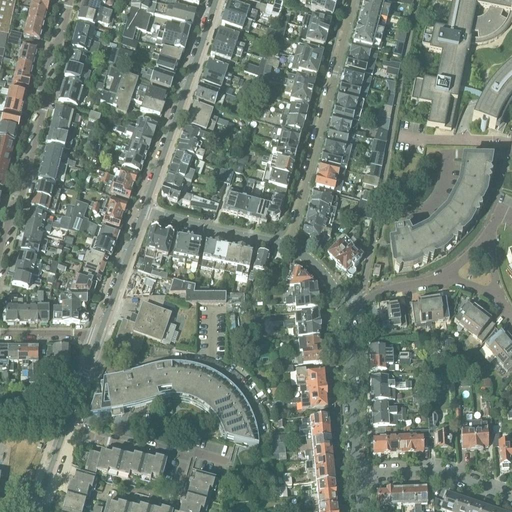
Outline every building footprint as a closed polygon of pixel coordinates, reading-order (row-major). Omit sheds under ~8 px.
[(0,0),(0,34),(8,36),(12,17),(13,11),(15,0),(0,0)] [(31,0),(30,10),(46,14),(47,14),(50,2),(43,0),(31,0)] [(132,0),(130,10),(146,14),(153,16),(157,0),(132,0)] [(284,0),(274,0),(273,7),(267,5),(264,14),(279,19),(279,18),(284,0)] [(300,0),(299,4),(306,5),(305,11),(332,18),(334,8),(334,6),(313,0),(300,0)] [(363,8),(363,9),(388,16),(391,5),(383,3),(373,0),(364,0),(363,7),(363,8)] [(418,103),(418,104),(430,107),(426,127),(450,132),(458,95),(461,95),(463,96),(466,96),(470,98),(472,99),(475,100),(481,102),(479,104),(478,108),(475,113),(474,116),(473,118),(472,122),(471,123),(502,134),(503,131),(504,128),(506,126),(507,123),(509,120),(510,118),(511,116),(511,114),(511,0),(441,0),(451,2),(446,30),(433,28),(432,31),(425,30),(421,47),(429,48),(428,52),(441,54),(435,83),(423,80),(422,82),(414,81),(410,101),(418,103)] [(112,10),(100,7),(83,2),(81,10),(82,10),(81,12),(112,21),(115,11),(112,10)] [(228,4),(224,14),(252,23),(256,24),(259,14),(228,4)] [(195,13),(174,8),(171,21),(192,26),(192,25),(190,25),(191,23),(193,23),(194,19),(195,15),(195,14),(195,13)] [(388,16),(363,9),(362,12),(361,12),(359,21),(385,27),(386,23),(388,16)] [(28,16),(27,21),(43,25),(46,14),(30,10),(28,16)] [(145,34),(150,17),(153,18),(153,17),(153,16),(146,14),(130,10),(130,13),(121,40),(133,43),(136,31),(141,32),(145,34)] [(114,22),(112,21),(81,12),(81,14),(80,14),(79,15),(77,15),(76,21),(78,21),(78,22),(94,27),(95,24),(108,28),(108,26),(113,27),(114,22)] [(252,23),(224,14),(221,25),(249,34),(252,23)] [(312,19),(308,18),(305,17),(302,29),(327,36),(328,33),(330,23),(312,18),(312,19)] [(43,25),(27,21),(23,37),(39,41),(43,25)] [(385,27),(359,21),(356,31),(357,31),(357,32),(382,39),(385,27)] [(286,25),(278,23),(275,37),(282,39),(286,25)] [(156,34),(186,42),(189,31),(188,31),(167,25),(166,29),(160,27),(159,32),(157,32),(156,34)] [(100,34),(95,33),(77,28),(73,39),(97,46),(108,49),(110,44),(103,42),(98,40),(100,34)] [(326,39),(327,36),(302,29),(299,41),(324,48),(326,39)] [(275,33),(275,32),(269,30),(268,30),(265,36),(273,39),(275,33)] [(390,41),(395,42),(404,44),(406,33),(393,30),(390,41)] [(219,32),(215,44),(243,53),(245,47),(236,44),(240,34),(231,31),(230,35),(219,32)] [(10,32),(8,39),(20,42),(22,35),(10,32)] [(379,51),(380,46),(382,39),(357,32),(356,35),(355,35),(353,44),(379,51)] [(155,46),(183,54),(186,42),(156,34),(156,36),(155,36),(154,40),(156,41),(155,46)] [(21,42),(20,42),(8,39),(7,39),(6,44),(20,48),(21,42)] [(97,46),(73,39),(71,49),(89,54),(90,49),(96,51),(97,46)] [(138,44),(133,43),(121,40),(120,46),(136,51),(138,44)] [(210,54),(211,55),(210,57),(234,65),(234,64),(236,65),(237,60),(240,61),(243,53),(215,44),(213,49),(212,49),(210,54)] [(271,48),(270,52),(277,54),(278,50),(279,47),(271,45),(271,48)] [(21,47),(18,62),(33,66),(37,51),(21,47)] [(322,54),(300,48),(297,47),(294,59),(318,65),(319,63),(320,63),(322,54)] [(350,57),(349,59),(375,65),(377,57),(369,55),(370,53),(352,48),(350,56),(350,57)] [(151,51),(150,56),(178,64),(181,55),(162,50),(155,49),(154,52),(151,51)] [(116,59),(129,63),(131,64),(134,55),(129,53),(119,50),(116,59)] [(259,58),(266,61),(269,53),(261,51),(259,58)] [(269,52),(267,61),(266,67),(276,70),(278,64),(275,63),(277,54),(269,52)] [(70,55),(67,67),(88,73),(91,61),(70,55)] [(155,69),(174,76),(178,64),(150,56),(148,56),(146,61),(157,64),(155,69)] [(108,64),(115,66),(116,59),(110,57),(109,60),(108,64)] [(318,65),(294,59),(288,57),(286,64),(292,66),(291,70),(316,77),(318,68),(318,65)] [(113,73),(125,77),(129,63),(116,59),(115,66),(113,73)] [(372,76),(375,65),(349,59),(349,62),(348,61),(346,69),(372,76)] [(30,78),(30,77),(33,66),(18,62),(15,74),(30,78)] [(206,70),(204,74),(230,83),(241,87),(242,82),(239,81),(225,76),(228,70),(208,63),(208,64),(206,65),(205,69),(206,70)] [(382,67),(386,68),(398,71),(399,65),(390,63),(390,65),(383,63),(382,67)] [(246,65),(243,73),(262,80),(263,78),(263,76),(264,73),(264,72),(246,65)] [(88,73),(67,67),(64,78),(79,82),(81,77),(94,81),(96,75),(88,73)] [(397,78),(398,71),(386,68),(385,75),(397,78)] [(130,102),(132,96),(137,81),(125,77),(113,73),(109,72),(100,108),(102,110),(124,117),(130,102)] [(143,74),(140,82),(149,85),(169,92),(173,80),(154,73),(154,75),(148,73),(147,75),(143,74)] [(344,81),(343,83),(368,90),(370,84),(367,84),(368,79),(345,73),(343,81),(344,81)] [(31,78),(30,78),(15,74),(13,81),(9,79),(7,85),(12,86),(28,90),(31,78)] [(230,83),(204,74),(203,78),(201,78),(200,82),(201,83),(201,84),(219,91),(221,86),(228,88),(230,83)] [(286,88),(311,94),(311,92),(312,92),(315,83),(296,78),(295,84),(287,82),(286,88)] [(132,96),(163,107),(167,97),(147,89),(149,85),(140,82),(137,81),(132,96)] [(77,107),(83,88),(63,82),(58,102),(77,107)] [(367,97),(368,90),(343,83),(343,86),(342,86),(340,94),(357,99),(358,99),(363,100),(364,96),(367,97)] [(311,94),(286,88),(284,94),(291,96),(290,102),(308,107),(311,97),(310,97),(311,94)] [(214,107),(221,109),(223,102),(233,106),(235,99),(224,95),(223,97),(199,89),(195,101),(214,107)] [(0,100),(6,103),(23,107),(24,104),(27,103),(27,100),(26,97),(26,96),(9,91),(7,98),(0,95),(0,100)] [(392,109),(394,97),(393,97),(389,95),(382,94),(379,106),(384,107),(392,109)] [(140,111),(160,118),(160,117),(162,111),(163,108),(163,107),(132,96),(130,102),(142,106),(140,111)] [(337,105),(337,107),(361,113),(363,103),(357,102),(357,101),(339,96),(337,104),(337,105)] [(20,119),(21,116),(23,107),(6,103),(3,114),(20,119)] [(94,106),(91,115),(100,118),(102,110),(100,108),(94,106)] [(194,106),(190,117),(215,126),(227,130),(229,125),(211,118),(213,112),(194,106)] [(265,109),(264,112),(269,113),(281,116),(305,122),(305,119),(307,111),(291,107),(290,108),(286,106),(285,111),(283,110),(282,114),(279,113),(279,112),(274,110),(274,111),(265,109)] [(361,113),(337,107),(336,110),(333,118),(351,123),(352,122),(358,124),(361,113)] [(377,117),(389,120),(390,120),(392,109),(384,107),(383,112),(378,111),(377,117)] [(72,115),(55,111),(52,123),(75,129),(78,119),(72,118),(72,115)] [(109,115),(103,113),(100,121),(107,123),(109,115)] [(3,114),(0,125),(17,130),(20,119),(3,114)] [(85,131),(89,132),(95,134),(100,118),(91,115),(90,115),(85,131)] [(305,122),(281,116),(280,122),(282,123),(280,128),(285,129),(301,133),(303,125),(304,125),(305,122)] [(212,136),(215,126),(190,117),(186,127),(212,136)] [(374,130),(377,131),(387,134),(389,120),(377,117),(374,130)] [(352,132),(354,126),(351,125),(351,124),(333,120),(331,128),(331,130),(364,139),(365,136),(352,132)] [(129,126),(127,130),(152,139),(156,128),(137,122),(135,128),(129,126)] [(75,129),(52,123),(50,134),(72,140),(75,129)] [(17,130),(0,125),(0,138),(14,143),(17,130)] [(152,139),(127,130),(118,127),(116,133),(131,139),(130,143),(148,150),(152,139)] [(256,131),(248,128),(246,135),(254,137),(256,131)] [(181,141),(198,147),(200,143),(207,146),(210,138),(185,130),(181,141)] [(364,139),(331,130),(330,133),(327,141),(355,149),(357,141),(363,143),(364,139)] [(387,134),(377,131),(374,141),(385,144),(387,134)] [(89,132),(86,143),(92,145),(95,134),(89,132)] [(271,142),(297,149),(298,147),(301,137),(282,132),(282,133),(277,132),(276,137),(273,137),(271,142)] [(72,140),(50,134),(49,138),(46,139),(46,142),(47,144),(47,146),(69,151),(72,140)] [(253,138),(245,136),(242,150),(249,152),(253,138)] [(243,140),(237,138),(234,145),(240,147),(243,140)] [(0,153),(11,156),(14,145),(0,141),(0,153)] [(198,147),(181,141),(177,153),(202,161),(204,155),(196,153),(198,147)] [(376,150),(375,154),(383,156),(385,144),(374,141),(373,146),(376,150)] [(297,149),(271,142),(269,149),(272,150),(271,155),(276,156),(275,157),(294,162),(297,152),(296,152),(297,149)] [(90,153),(92,145),(86,143),(84,152),(90,153)] [(120,154),(144,162),(148,150),(130,143),(129,145),(127,151),(121,149),(120,151),(114,149),(113,152),(120,154)] [(325,152),(325,154),(349,160),(352,150),(327,143),(325,152)] [(62,155),(46,150),(43,161),(67,167),(72,168),(73,163),(68,162),(68,161),(61,160),(62,155)] [(11,156),(0,153),(0,165),(8,167),(11,156)] [(122,167),(140,174),(144,162),(120,154),(118,160),(124,162),(122,167)] [(349,160),(325,154),(324,156),(323,156),(321,165),(346,171),(349,160)] [(381,168),(383,156),(375,154),(373,166),(381,168)] [(193,174),(197,164),(175,156),(174,158),(174,159),(172,162),(173,163),(172,164),(171,166),(193,174)] [(263,158),(261,165),(266,166),(265,173),(290,179),(293,166),(263,158)] [(67,167),(43,161),(40,171),(64,177),(67,167)] [(463,161),(462,163),(458,188),(446,212),(427,230),(410,239),(407,233),(407,232),(395,234),(396,243),(390,244),(393,269),(394,269),(394,271),(398,274),(401,270),(412,269),(422,264),(426,265),(428,261),(431,262),(432,262),(433,258),(443,253),(451,245),(456,245),(456,241),(460,241),(460,240),(460,236),(468,228),(473,218),(478,217),(476,212),(481,211),(479,207),(484,197),(486,186),(490,183),(487,180),(491,177),(488,173),(490,162),(463,161)] [(193,174),(171,166),(170,169),(168,177),(168,176),(168,177),(190,185),(194,174),(193,174)] [(319,175),(318,178),(343,184),(344,178),(338,176),(339,171),(321,167),(318,175),(319,175)] [(64,177),(40,171),(38,182),(55,186),(56,182),(62,183),(64,177)] [(220,171),(216,182),(225,185),(229,186),(232,175),(220,171)] [(115,179),(113,183),(132,189),(134,186),(134,185),(137,184),(138,181),(136,179),(137,178),(121,172),(118,180),(115,179)] [(275,188),(287,191),(290,179),(265,173),(262,184),(265,185),(275,188)] [(356,187),(361,188),(377,192),(379,180),(368,178),(359,175),(356,187)] [(167,180),(164,188),(186,196),(187,191),(188,191),(190,185),(168,177),(167,180)] [(343,184),(318,178),(318,180),(317,180),(315,188),(340,194),(343,184)] [(113,183),(108,181),(106,185),(113,188),(110,195),(129,201),(129,200),(131,200),(132,196),(131,195),(131,193),(132,189),(113,183)] [(221,195),(225,185),(216,182),(213,193),(221,195)] [(53,190),(36,186),(34,197),(57,203),(59,193),(53,192),(53,190)] [(210,203),(186,196),(164,188),(163,191),(161,196),(160,196),(162,201),(163,201),(170,203),(170,205),(174,206),(176,205),(180,206),(182,201),(190,203),(189,207),(216,213),(219,206),(210,203)] [(279,219),(287,191),(275,188),(273,195),(271,201),(272,202),(267,220),(275,222),(276,222),(277,221),(278,221),(279,220),(279,219)] [(229,217),(233,218),(240,193),(229,190),(222,214),(229,216),(229,217)] [(237,218),(244,220),(251,196),(240,193),(233,218),(237,219),(237,218)] [(312,202),(311,205),(336,211),(337,206),(336,206),(337,200),(332,199),(314,194),(311,202),(312,202)] [(366,208),(374,209),(376,196),(363,194),(362,197),(360,197),(356,214),(363,216),(366,208)] [(250,223),(255,224),(261,199),(261,198),(251,196),(244,220),(251,222),(250,223)] [(57,203),(34,197),(31,209),(47,213),(48,212),(54,214),(57,203)] [(266,226),(267,220),(272,202),(271,201),(261,199),(255,224),(258,225),(258,224),(266,226)] [(108,200),(104,212),(122,218),(123,215),(124,215),(124,214),(126,213),(128,210),(126,208),(127,207),(108,200)] [(67,233),(82,237),(86,223),(87,224),(91,213),(92,209),(89,208),(75,203),(74,207),(72,216),(70,221),(67,233)] [(308,216),(330,222),(332,222),(336,211),(311,205),(310,208),(308,216)] [(70,221),(72,216),(74,207),(68,206),(64,218),(64,217),(63,219),(70,221)] [(374,209),(366,208),(363,216),(363,218),(372,220),(374,209)] [(102,225),(118,231),(119,230),(121,229),(122,226),(121,224),(121,223),(121,222),(122,218),(104,212),(102,217),(104,218),(102,225)] [(46,217),(30,213),(27,223),(50,229),(67,233),(70,221),(63,219),(62,219),(60,226),(52,225),(52,223),(45,221),(46,217)] [(306,224),(306,227),(330,234),(331,228),(328,227),(330,222),(308,216),(306,224)] [(361,218),(356,217),(353,221),(353,226),(359,227),(361,218)] [(50,229),(27,223),(25,233),(41,237),(42,233),(49,235),(50,229)] [(87,224),(86,223),(82,237),(93,241),(114,248),(118,236),(97,228),(87,224)] [(330,234),(306,227),(305,227),(304,233),(303,237),(310,239),(309,241),(313,242),(312,244),(313,246),(319,247),(319,246),(322,249),(331,241),(329,239),(332,238),(332,234),(330,234)] [(143,274),(151,276),(152,269),(151,269),(153,261),(161,234),(159,233),(160,233),(151,231),(145,252),(146,252),(144,259),(142,266),(145,267),(143,274)] [(42,237),(41,237),(25,233),(22,242),(45,248),(47,242),(41,241),(42,237)] [(151,269),(152,269),(153,267),(159,269),(162,257),(167,259),(173,236),(165,234),(165,235),(161,234),(153,261),(151,269)] [(336,241),(339,244),(327,256),(335,264),(353,247),(355,245),(356,241),(353,238),(349,242),(343,235),(336,241)] [(177,264),(184,265),(189,240),(186,239),(186,240),(177,238),(172,261),(177,262),(177,264)] [(184,265),(184,266),(190,267),(196,268),(197,266),(201,243),(193,241),(189,240),(184,265)] [(89,252),(110,259),(114,248),(93,241),(89,252)] [(45,248),(22,242),(20,252),(37,256),(37,252),(44,254),(45,248)] [(212,271),(217,246),(214,245),(214,246),(206,244),(201,268),(206,269),(206,270),(212,271)] [(224,272),(229,249),(221,247),(217,246),(212,271),(217,272),(218,271),(224,272)] [(342,272),(349,278),(351,278),(355,275),(355,274),(355,272),(353,270),(358,265),(356,263),(361,259),(357,254),(359,253),(353,247),(335,264),(335,268),(339,272),(342,272)] [(235,276),(240,251),(237,250),(237,251),(229,249),(224,272),(230,273),(229,275),(235,276)] [(244,251),(240,251),(235,276),(241,277),(247,278),(252,254),(244,252),(244,251)] [(86,253),(82,264),(104,272),(108,261),(86,253)] [(248,281),(253,283),(253,280),(267,283),(269,274),(265,273),(269,257),(257,254),(252,274),(250,274),(248,281)] [(19,256),(16,266),(39,272),(43,273),(45,267),(34,265),(35,260),(19,256)] [(66,267),(58,264),(56,270),(64,272),(66,267)] [(78,276),(99,284),(104,272),(82,264),(78,276)] [(39,272),(16,266),(14,276),(30,280),(31,277),(37,278),(39,272)] [(374,266),(373,272),(372,276),(379,277),(380,267),(374,266)] [(289,287),(298,286),(301,273),(302,271),(300,268),(297,267),(294,268),(292,268),(289,278),(288,277),(285,288),(289,287)] [(136,272),(135,275),(134,274),(126,297),(153,296),(158,282),(153,281),(154,277),(146,274),(145,275),(136,272)] [(301,273),(298,286),(316,285),(313,281),(306,274),(301,273)] [(39,288),(40,283),(30,280),(14,276),(9,294),(20,294),(21,289),(33,293),(34,287),(39,288)] [(64,295),(67,295),(90,296),(91,296),(93,295),(97,285),(75,278),(73,285),(68,283),(64,295)] [(169,296),(185,296),(186,287),(182,286),(172,284),(171,288),(169,296)] [(292,300),(317,298),(317,294),(317,293),(318,292),(318,288),(316,287),(316,286),(299,287),(293,288),(293,290),(291,291),(291,292),(289,292),(289,297),(281,297),(281,305),(285,304),(285,302),(292,301),(292,300)] [(196,305),(227,305),(244,305),(244,296),(225,296),(219,296),(215,296),(207,296),(192,296),(194,289),(186,287),(185,296),(185,305),(196,305)] [(37,301),(37,324),(48,324),(48,308),(42,308),(42,294),(37,294),(37,301)] [(86,306),(86,303),(86,302),(90,302),(90,296),(67,295),(67,300),(58,300),(58,306),(60,306),(84,306),(86,306)] [(5,308),(6,324),(17,324),(17,301),(16,301),(16,297),(8,296),(8,301),(10,301),(10,308),(5,308)] [(435,296),(427,298),(431,324),(449,322),(445,300),(439,301),(439,299),(436,299),(435,296)] [(115,346),(137,354),(143,338),(169,347),(175,328),(167,325),(170,316),(156,312),(159,306),(162,307),(165,298),(149,299),(149,302),(147,308),(142,307),(138,318),(132,316),(129,324),(123,322),(115,346)] [(285,305),(292,305),(295,305),(295,310),(318,309),(318,308),(319,306),(319,303),(317,301),(318,301),(317,298),(292,300),(292,301),(285,302),(285,304),(285,305)] [(431,324),(427,298),(419,299),(420,302),(417,302),(417,304),(411,305),(414,327),(431,324)] [(23,301),(17,301),(17,324),(27,324),(27,308),(23,308),(23,301)] [(31,308),(27,308),(27,324),(37,324),(37,301),(31,301),(31,308)] [(377,308),(379,320),(380,323),(387,322),(389,330),(406,328),(403,306),(397,307),(396,305),(393,306),(393,303),(377,305),(377,308)] [(454,322),(467,333),(484,312),(477,307),(476,309),(473,307),(472,309),(467,305),(466,307),(464,306),(460,310),(462,312),(454,322)] [(86,313),(86,306),(84,306),(60,306),(60,310),(53,310),(53,316),(79,316),(79,315),(79,313),(86,313)] [(490,317),(484,312),(467,333),(481,344),(495,326),(490,323),(491,321),(488,319),(490,317)] [(53,316),(53,324),(73,325),(79,325),(85,325),(85,324),(86,322),(87,323),(88,317),(88,316),(79,315),(79,316),(53,316)] [(283,329),(287,328),(319,326),(319,323),(319,322),(320,321),(320,317),(318,316),(318,315),(294,317),(294,322),(283,323),(283,329)] [(265,316),(257,317),(258,329),(266,329),(265,316)] [(304,338),(320,337),(320,329),(319,326),(287,328),(287,335),(297,334),(297,339),(304,338)] [(256,331),(248,333),(249,342),(258,341),(256,331)] [(495,360),(511,345),(511,338),(510,336),(508,338),(506,336),(505,337),(500,333),(484,347),(495,360)] [(294,354),(296,354),(322,352),(322,351),(321,351),(320,340),(304,342),(298,342),(293,343),(294,354)] [(511,345),(495,360),(507,373),(511,368),(511,345)] [(281,346),(271,347),(271,356),(282,355),(281,346)] [(8,348),(0,348),(0,369),(3,369),(3,382),(8,382),(8,374),(8,348)] [(13,364),(18,364),(18,348),(8,348),(8,374),(13,374),(13,364)] [(28,373),(28,348),(18,348),(18,364),(22,364),(22,373),(28,373)] [(28,373),(28,379),(28,384),(39,384),(39,377),(33,377),(33,373),(34,364),(37,364),(37,348),(28,348),(28,373)] [(369,357),(369,361),(394,360),(394,362),(397,362),(399,362),(399,360),(409,360),(409,359),(411,359),(411,354),(399,354),(399,357),(392,357),(391,353),(390,353),(390,348),(385,348),(369,349),(369,357)] [(40,368),(46,368),(46,360),(69,360),(69,358),(69,349),(52,349),(47,349),(47,354),(46,354),(46,358),(40,358),(40,368)] [(297,366),(303,366),(323,364),(322,352),(296,354),(297,366)] [(52,368),(52,373),(69,373),(69,364),(69,360),(46,360),(46,368),(52,368)] [(394,360),(369,361),(369,364),(370,372),(392,372),(391,367),(393,367),(393,365),(397,365),(397,362),(394,362),(394,360)] [(292,367),(278,369),(278,375),(293,374),(292,367)] [(150,378),(149,375),(148,371),(142,373),(136,375),(130,377),(131,379),(123,381),(122,379),(114,380),(108,382),(105,382),(104,382),(104,383),(100,383),(102,396),(104,396),(104,398),(94,400),(88,417),(92,416),(98,415),(104,415),(116,413),(122,411),(134,409),(146,405),(158,402),(158,401),(162,400),(167,399),(171,399),(170,375),(166,375),(166,370),(161,371),(155,372),(156,377),(150,378)] [(254,446),(252,441),(248,430),(250,429),(248,426),(247,426),(246,424),(247,424),(244,418),(245,418),(244,414),(242,415),(241,414),(242,413),(238,408),(239,407),(237,404),(236,405),(234,404),(235,403),(230,398),(232,397),(229,395),(228,396),(226,395),(227,394),(221,390),(222,389),(219,387),(218,388),(217,387),(217,386),(211,384),(212,382),(209,380),(208,382),(206,381),(207,380),(200,379),(201,377),(197,376),(197,378),(195,377),(195,376),(189,375),(189,374),(185,373),(185,375),(183,375),(183,374),(177,374),(177,372),(173,372),(173,374),(171,374),(171,373),(170,373),(170,375),(171,399),(171,400),(172,400),(172,401),(180,401),(187,403),(195,406),(201,409),(208,414),(213,420),(217,426),(221,434),(222,438),(223,438),(224,440),(258,448),(258,447),(254,446)] [(296,387),(299,387),(324,385),(323,373),(305,375),(305,372),(295,373),(296,387)] [(370,391),(394,390),(405,390),(405,384),(394,384),(394,380),(392,378),(389,378),(388,380),(388,378),(370,378),(370,391)] [(300,394),(300,400),(326,397),(325,388),(324,388),(324,385),(299,387),(299,394),(300,394)] [(394,390),(370,391),(371,402),(395,402),(394,390)] [(292,401),(292,405),(300,404),(300,412),(308,412),(326,410),(325,398),(326,398),(326,397),(300,400),(292,401)] [(371,415),(371,418),(404,416),(403,410),(396,411),(388,411),(387,407),(371,408),(371,409),(369,410),(369,413),(371,414),(371,415)] [(427,430),(428,439),(429,439),(434,439),(435,450),(434,450),(434,451),(435,451),(451,450),(450,435),(448,435),(448,429),(439,429),(434,427),(434,425),(435,423),(437,421),(437,419),(436,416),(433,412),(426,412),(427,430)] [(404,422),(404,416),(371,418),(371,420),(372,421),(372,422),(370,423),(370,426),(372,427),(372,428),(396,427),(396,423),(404,422)] [(301,421),(302,428),(298,428),(298,432),(328,429),(327,418),(301,421)] [(474,421),(475,452),(483,452),(483,449),(488,449),(487,428),(486,422),(481,423),(480,420),(474,421)] [(284,421),(276,422),(277,433),(285,433),(284,421)] [(467,452),(475,452),(474,421),(465,421),(465,424),(460,424),(462,450),(467,450),(467,452)] [(306,442),(329,440),(328,429),(298,432),(300,442),(306,442)] [(373,440),(374,456),(386,455),(385,439),(385,433),(385,430),(375,430),(375,435),(378,435),(378,439),(373,440)] [(409,438),(410,454),(423,454),(422,439),(428,439),(427,430),(409,432),(409,438)] [(500,467),(502,467),(502,471),(508,470),(508,466),(510,466),(510,462),(510,461),(511,460),(511,442),(508,443),(508,442),(499,442),(499,436),(498,436),(498,432),(492,433),(493,450),(499,449),(500,467)] [(278,436),(279,444),(288,443),(287,435),(278,436)] [(397,439),(398,455),(410,454),(409,438),(397,439)] [(385,439),(386,455),(398,455),(397,439),(385,439)] [(329,440),(306,442),(306,447),(299,448),(299,454),(304,453),(331,450),(329,440)] [(273,456),(285,455),(284,444),(272,446),(273,456)] [(308,463),(332,460),(331,450),(304,453),(304,458),(307,458),(308,463)] [(111,457),(100,454),(100,457),(89,454),(85,470),(96,473),(107,476),(107,473),(128,479),(129,476),(150,481),(151,478),(161,481),(166,462),(155,459),(154,462),(133,457),(132,459),(112,454),(111,457)] [(306,474),(333,471),(332,460),(308,463),(304,464),(305,469),(306,469),(306,474)] [(96,473),(85,470),(83,476),(95,479),(96,473)] [(333,471),(306,474),(307,480),(307,484),(334,482),(333,471)] [(95,479),(83,476),(76,474),(73,485),(70,484),(69,489),(64,505),(63,505),(64,506),(62,511),(82,511),(88,490),(91,491),(95,479)] [(215,481),(215,480),(196,475),(194,481),(193,486),(190,485),(184,506),(181,505),(179,511),(199,511),(200,511),(202,511),(203,511),(209,491),(212,492),(215,481)] [(304,498),(335,495),(334,484),(310,486),(311,492),(309,493),(299,494),(300,498),(304,498)] [(414,507),(413,490),(401,491),(402,507),(414,507)] [(433,492),(429,492),(426,492),(426,490),(413,490),(414,507),(414,511),(420,511),(420,506),(427,506),(427,503),(428,503),(429,508),(433,507),(433,503),(433,492)] [(389,508),(389,491),(377,492),(377,509),(389,508)] [(402,507),(401,491),(389,491),(389,508),(402,507)] [(335,495),(304,498),(304,504),(312,503),(313,507),(336,505),(335,495)] [(440,511),(441,511),(453,511),(458,499),(446,495),(440,511)] [(466,511),(470,503),(458,499),(453,511),(466,511)] [(282,503),(283,511),(291,511),(290,502),(282,503)] [(480,511),(483,507),(470,503),(466,511),(480,511)]
